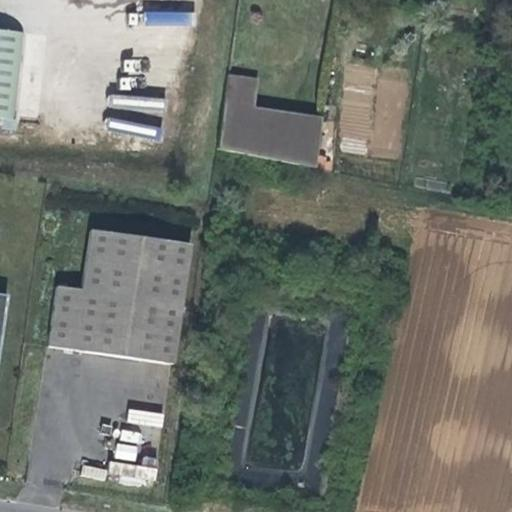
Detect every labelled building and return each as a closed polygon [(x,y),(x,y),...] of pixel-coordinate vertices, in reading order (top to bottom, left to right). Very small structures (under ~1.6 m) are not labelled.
[(21,22),(0,20),(0,107),(13,109),(21,22)] [(227,65),(213,147),(313,166),(321,118),(250,105),(255,70),(227,65)] [(182,241),(62,226),(46,349),(166,364),(182,241)] [(128,410),(127,422),(161,425),(162,413),(128,410)] [(104,480),(106,469),(83,464),(80,475),(104,480)] [(122,479),(154,483),(156,468),(124,464),(122,479)]
